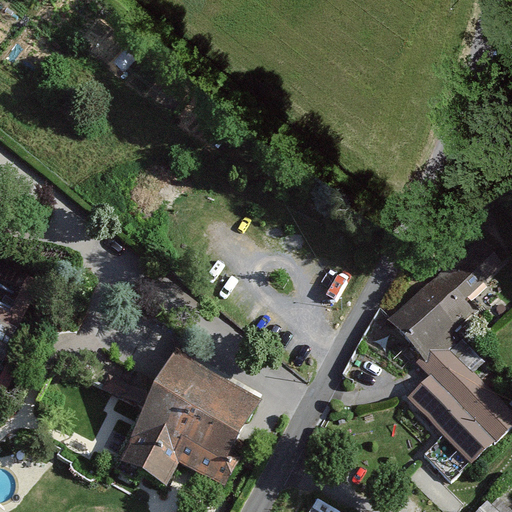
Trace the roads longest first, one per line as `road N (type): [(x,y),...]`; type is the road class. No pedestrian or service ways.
road 1 (residential): [(495,0),(451,144),(256,511)]
road 2 (track): [(311,408),(49,197),(0,168)]
road 3 (track): [(0,433),(30,407),(61,350),(88,340)]
